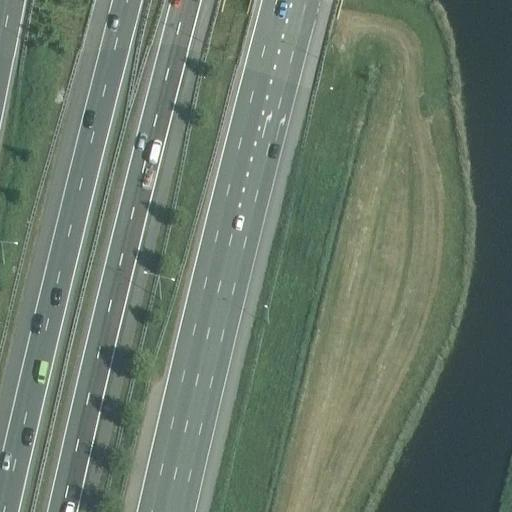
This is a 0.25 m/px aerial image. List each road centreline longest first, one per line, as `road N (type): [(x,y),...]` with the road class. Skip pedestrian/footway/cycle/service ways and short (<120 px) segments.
road 1 (motorway): [(166,511),(292,0)]
road 2 (motorway): [(62,511),(186,0)]
road 3 (motorway): [(128,0),(8,511)]
